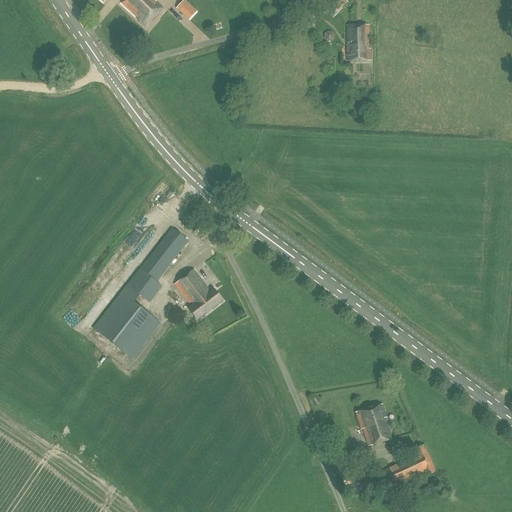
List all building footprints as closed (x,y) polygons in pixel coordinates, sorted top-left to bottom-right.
[(147,27),(163,9),(153,0),(124,0),(122,3),(147,27)] [(337,12),(349,2),(346,0),(326,0),(337,12)] [(184,2),(179,7),(190,18),(196,12),(184,2)] [(348,61),(371,61),(371,49),(369,49),(369,25),(348,25),(348,61)] [(173,228),(121,292),(135,303),(153,279),(157,282),(189,241),(173,228)] [(199,321),(224,302),(215,289),(211,292),(195,270),(175,284),(192,306),(189,308),(199,321)] [(121,292),(94,328),(133,359),(160,323),(135,303),(121,292)] [(369,447),(393,439),(386,418),(387,418),(383,404),(356,413),(362,430),(363,429),(369,447)] [(437,471),(425,446),(416,450),(418,454),(382,471),(391,490),(427,472),(428,475),(437,471)]
